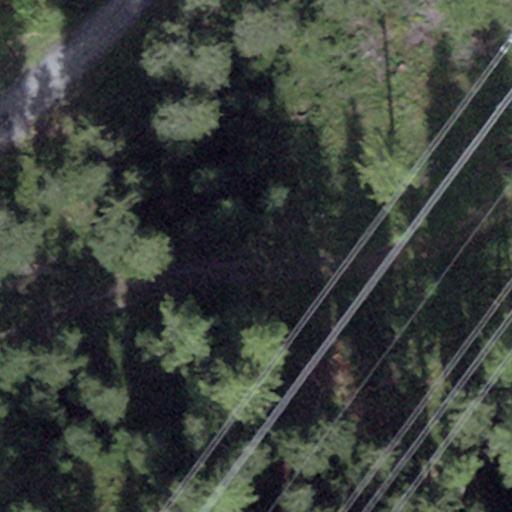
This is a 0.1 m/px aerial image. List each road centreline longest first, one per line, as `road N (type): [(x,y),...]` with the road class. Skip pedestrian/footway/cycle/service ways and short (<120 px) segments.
road 1 (track): [(0,340),(130,292),(407,254),(511,201)]
road 2 (track): [(0,127),(129,0)]
